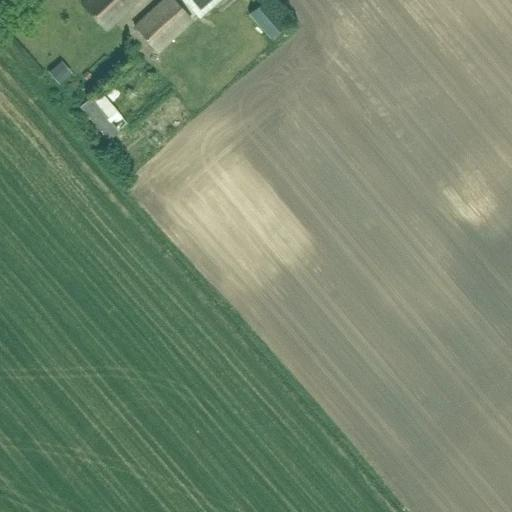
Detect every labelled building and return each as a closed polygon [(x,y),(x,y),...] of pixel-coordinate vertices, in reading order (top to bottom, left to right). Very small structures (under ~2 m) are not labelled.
[(83,0),(79,5),(103,31),(117,18),(136,0),(83,0)] [(163,0),(133,28),(155,52),(191,18),(174,0),(163,0)] [(185,0),(200,16),(218,0),(185,0)] [(248,15),(269,39),(285,25),(264,1),(248,15)] [(107,141),(127,124),(98,91),(78,108),(107,141)] [(174,100),(156,119),(167,129),(185,110),(174,100)]
